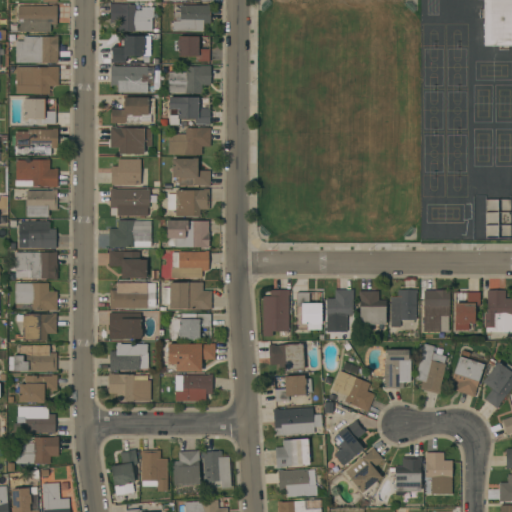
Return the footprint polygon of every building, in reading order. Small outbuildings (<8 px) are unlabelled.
[(511,46),(483,46),(483,0),(511,0),(511,46)] [(135,4),(135,10),(140,10),(140,7),(153,7),(153,12),(153,18),(151,18),(151,31),(118,31),(118,23),(109,23),(109,4),(135,4)] [(210,24),(203,24),(203,31),(172,31),(172,21),(176,21),(176,17),(173,17),(173,6),(180,6),(180,5),(206,5),(206,4),(210,4),(210,24)] [(51,6),(51,5),(56,5),(56,25),(49,25),(49,32),(19,32),(19,25),(17,25),(17,6),(51,6)] [(123,47),(122,35),(127,35),(127,37),(143,36),(143,40),(149,40),(149,50),(142,50),(142,56),(126,56),(126,58),(125,58),(125,62),(110,63),(110,59),(112,59),(111,51),(110,51),(110,47),(123,47)] [(57,63),(15,63),(15,41),(22,41),(22,37),(54,37),(54,36),(57,36),(57,63)] [(198,37),(198,49),(208,49),(208,61),(195,61),(195,56),(177,56),(177,37),(198,37)] [(117,93),(117,85),(110,85),(110,65),(114,65),(114,67),(153,67),(153,83),(147,82),(147,93),(117,93)] [(209,66),(210,85),(201,86),(201,93),(168,93),(167,72),(185,72),(185,66),(209,66)] [(46,67),(58,67),(58,86),(49,86),(49,94),(15,94),(15,67),(46,67)] [(197,97),(197,109),(209,108),(209,125),(204,125),(204,124),(194,124),(194,119),(178,119),(178,125),(169,125),(168,98),(197,97)] [(110,123),(110,109),(123,109),(123,98),(154,98),(154,114),(148,114),(148,115),(141,115),(141,123),(110,123)] [(44,99),(44,111),(55,111),(55,124),(41,124),(41,119),(24,119),(24,109),(23,109),(23,103),(24,103),(24,99),(44,99)] [(118,154),(118,147),(109,147),(109,127),(115,127),(143,128),(143,129),(150,129),(150,147),(143,147),(143,154),(118,154)] [(14,131),(27,132),(27,129),(52,129),(52,128),(57,128),(57,148),(50,148),(50,155),(19,155),(19,146),(14,146),(14,131)] [(201,155),(167,155),(167,134),(185,134),(184,128),(209,128),(209,147),(201,147),(201,155)] [(171,159),(191,159),(191,158),(197,158),(196,171),(209,171),(209,187),(204,186),(204,185),(193,185),(193,186),(177,186),(178,177),(171,177),(171,159)] [(140,159),(140,185),(113,185),(113,186),(110,186),(110,167),(118,167),(118,159),(140,159)] [(49,160),(49,169),(53,169),(53,168),(56,168),(56,187),(32,187),(32,186),(19,186),(19,180),(15,180),(15,160),(49,160)] [(51,191),(51,189),(56,190),(56,210),(47,210),(47,217),(25,216),(25,190),(51,191)] [(149,190),(149,195),(156,195),(156,203),(148,203),(148,208),(147,208),(147,216),(144,216),(144,218),(139,218),(139,216),(110,216),(110,208),(109,208),(109,189),(114,189),(149,190)] [(208,189),(208,195),(206,195),(206,204),(208,204),(208,209),(199,210),(199,216),(175,216),(175,210),(166,210),(166,195),(175,194),(175,190),(208,189)] [(150,220),(150,247),(108,247),(108,229),(117,229),(117,220),(150,220)] [(208,247),(173,247),(173,246),(166,246),(166,220),(187,220),(187,221),(208,221),(208,247)] [(49,221),(49,229),(55,229),(55,249),(50,249),(50,248),(17,248),(17,221),(49,221)] [(145,278),(125,278),(125,279),(120,279),(120,267),(108,267),(108,250),(113,250),(113,251),(139,252),(139,259),(146,259),(145,278)] [(204,252),(204,251),(208,251),(207,271),(201,271),(201,278),(170,278),(170,268),(171,268),(171,253),(178,253),(178,252),(204,252)] [(56,252),(56,278),(15,278),(15,270),(14,269),(14,252),(56,252)] [(146,282),(146,283),(149,283),(149,292),(155,292),(154,307),(146,307),(146,308),(115,308),(115,309),(109,309),(109,290),(116,290),(116,282),(146,282)] [(211,291),(210,309),(168,309),(168,304),(161,304),(161,287),(168,288),(168,282),(202,282),(202,291),(211,291)] [(48,283),(48,291),(56,291),(56,310),(44,310),(44,309),(15,309),(15,304),(14,304),(14,283),(48,283)] [(261,296),(269,296),(269,290),(288,290),(288,295),(288,331),(271,332),(271,336),(262,336),(261,296)] [(325,332),(325,299),(334,298),(334,290),(352,290),(352,301),(352,315),(346,315),(346,332),(325,332)] [(416,290),(416,293),(415,293),(415,320),(399,320),(399,327),(389,327),(389,297),(397,297),(397,290),(416,290)] [(422,332),(422,291),(433,291),(433,290),(449,290),(449,316),(448,316),(447,332),(422,332)] [(504,290),(504,298),(511,298),(511,332),(492,332),(492,333),(484,333),(484,327),(483,327),(484,313),(486,313),(486,290),(504,290)] [(359,325),(359,296),(358,296),(358,291),(377,291),(378,300),(384,300),(385,325),(359,325)] [(479,292),(479,306),(474,306),(473,324),(468,324),(468,330),(454,330),(454,303),(466,303),(466,292),(479,292)] [(300,306),(295,306),(295,293),(308,293),(308,303),(320,303),(320,324),(317,324),(317,325),(310,325),(310,324),(300,324),(300,306)] [(55,313),(55,334),(46,334),(46,340),(22,340),(22,322),(15,322),(15,315),(22,315),(22,314),(55,313)] [(122,314),(122,319),(140,319),(140,329),(141,329),(141,336),(140,336),(140,339),(119,339),(119,327),(109,326),(109,314),(122,314)] [(210,315),(210,340),(178,339),(178,336),(177,336),(177,329),(178,329),(178,319),(180,319),(181,314),(210,315)] [(112,370),(112,371),(109,371),(108,351),(116,351),(116,343),(120,343),(120,344),(146,344),(146,345),(148,345),(148,351),(146,351),(146,354),(147,354),(147,369),(139,369),(139,370),(112,370)] [(214,344),(214,360),(200,360),(200,372),(195,372),(195,371),(175,371),(175,364),(167,364),(167,344),(214,344)] [(303,370),(278,372),(278,364),(269,365),(267,345),(273,345),(274,346),(301,344),(303,370)] [(419,389),(421,381),(414,379),(423,344),(433,346),(432,353),(445,356),(443,364),(445,364),(439,388),(440,389),(438,394),(419,389)] [(49,353),(55,353),(56,372),(13,372),(13,370),(8,370),(7,357),(12,357),(12,355),(18,355),(18,345),(49,345),(49,353)] [(383,389),(383,384),(383,361),(386,361),(386,350),(407,350),(407,351),(410,351),(409,382),(402,382),(402,389),(383,389)] [(454,391),(457,382),(451,380),(461,350),(469,353),(467,359),(484,365),(474,392),(475,392),(474,397),(454,391)] [(483,399),(491,389),(481,382),(484,378),(485,378),(497,362),(503,366),(505,363),(511,368),(511,370),(510,372),(511,373),(511,387),(506,396),(505,395),(498,404),(499,404),(496,409),(483,399)] [(341,370),(355,374),(357,367),(343,363),(341,370)] [(369,384),(366,391),(374,395),(367,411),(343,401),(345,396),(330,390),(339,371),(369,384)] [(149,402),(116,401),(116,400),(114,400),(114,396),(116,396),(116,394),(107,394),(107,373),(112,373),(112,374),(132,374),(132,375),(146,376),(146,380),(149,380),(149,402)] [(211,394),(205,394),(205,401),(174,401),(174,391),(175,391),(175,376),(181,376),(181,375),(206,375),(206,374),(211,374),(211,394)] [(56,375),(56,391),(43,391),(43,403),(36,403),(36,402),(18,402),(18,384),(23,384),(23,376),(56,375)] [(303,375),(303,379),(305,379),(310,379),(311,392),(304,392),(304,395),(287,396),(288,401),(274,402),(273,390),(284,389),(283,376),(303,375)] [(511,432),(505,435),(500,420),(511,416),(508,405),(511,404),(510,396),(511,395),(511,432)] [(325,413),(324,403),(333,402),(333,413),(325,413)] [(47,407),(47,414),(54,414),(54,434),(51,434),(51,433),(12,433),(12,423),(24,423),(24,416),(17,416),(17,407),(47,407)] [(313,434),(273,436),(272,409),(278,409),(278,410),(312,408),(313,434)] [(342,428),(343,429),(344,427),(345,428),(355,420),(357,423),(356,424),(361,429),(362,429),(364,432),(355,440),(363,449),(359,452),(342,466),(333,455),(338,451),(334,445),(333,437),(333,436),(332,435),(342,428)] [(57,456),(49,456),(49,464),(13,464),(13,471),(6,471),(6,463),(11,463),(11,437),(53,437),(53,436),(57,436),(57,456)] [(308,465),(280,467),(280,468),(275,469),(274,447),(282,447),(282,440),(307,439),(308,465)] [(382,459),(373,468),(381,477),(376,481),(361,493),(349,479),(350,479),(344,472),(369,451),(372,448),(382,459)] [(134,449),(136,462),(130,463),(134,483),(131,483),(133,492),(115,496),(110,466),(121,464),(119,452),(134,449)] [(159,450),(159,459),(167,459),(166,492),(156,491),(156,486),(141,486),(141,481),(140,481),(140,456),(139,456),(139,450),(159,450)] [(198,451),(198,461),(199,484),(173,486),(171,461),(178,461),(177,452),(198,451)] [(220,451),(221,457),(228,457),(230,488),(220,488),(220,481),(203,482),(202,456),(201,456),(201,452),(220,451)] [(430,494),(430,489),(426,489),(426,480),(430,480),(430,477),(424,477),(424,453),(438,453),(438,460),(451,460),(451,477),(451,494),(430,494)] [(403,492),(403,496),(394,495),(394,467),(401,467),(401,457),(421,457),(421,463),(420,463),(420,492),(403,492)] [(285,497),(284,490),(278,490),(277,471),(282,470),(282,471),(307,469),(307,470),(313,470),(314,485),(315,485),(315,495),(285,497)] [(511,501),(509,501),(509,502),(498,502),(498,483),(507,483),(507,475),(511,475),(511,501)] [(58,483),(59,499),(68,498),(68,511),(42,511),(41,484),(58,483)] [(11,511),(10,489),(28,488),(28,495),(36,494),(37,511),(11,511)] [(276,511),(276,501),(281,501),(281,502),(319,499),(319,511),(276,511)] [(217,500),(217,508),(226,507),(226,511),(184,511),(183,503),(217,500)]
